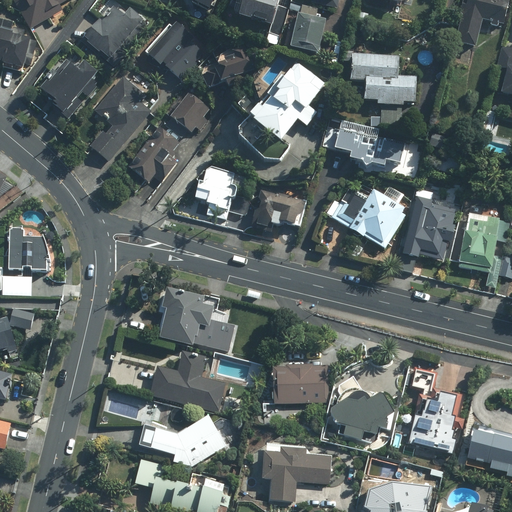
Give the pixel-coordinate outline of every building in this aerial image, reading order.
[(11,0),(30,32),(63,13),(59,6),(69,0),(11,0)] [(186,0),(188,3),(207,10),(211,0),(186,0)] [(280,0),(243,0),(238,16),(273,26),(280,0)] [(339,0),(311,0),(317,1),(316,6),(335,10),(336,5),(339,5),(339,0)] [(510,0),(465,0),(456,45),(475,49),(481,21),(505,26),(510,0)] [(111,9),(82,42),(112,68),(147,26),(130,12),(124,20),(111,9)] [(325,23),(296,16),(289,50),(317,57),(325,23)] [(163,74),(165,72),(179,84),(193,67),(179,56),(192,41),(175,26),(147,60),(163,74)] [(32,67),(37,44),(22,41),(23,38),(0,32),(0,65),(23,70),(24,66),(32,67)] [(202,77),(208,91),(256,70),(250,56),(247,58),(242,48),(230,53),(233,58),(224,62),(225,64),(215,68),(217,71),(202,77)] [(497,68),(500,69),(495,94),(511,97),(511,50),(501,49),(497,68)] [(398,59),(352,57),(351,83),(364,83),(363,103),(376,103),(376,107),(401,108),(401,104),(413,105),(414,81),(397,80),(398,59)] [(40,83),(44,86),(38,93),(69,120),(97,86),(92,82),(96,77),(82,66),(78,72),(65,61),(55,73),(51,69),(40,83)] [(284,78),(280,76),(248,119),(253,123),(252,125),(279,145),(296,122),(306,129),(316,115),(306,107),(322,86),(294,65),(284,78)] [(109,164),(151,115),(140,105),(147,97),(124,78),(94,112),(110,126),(91,148),(109,164)] [(200,133),(207,123),(203,120),(208,113),(187,96),(168,120),(190,137),(196,130),(200,133)] [(490,136),(495,115),(487,113),(482,134),(490,136)] [(177,145),(157,130),(127,172),(147,186),(153,178),(162,184),(177,164),(168,158),(177,145)] [(350,155),(348,161),(359,164),(364,171),(370,167),(384,169),(385,164),(400,167),(405,147),(340,131),(335,152),(350,155)] [(509,145),(480,139),(478,149),(507,156),(509,145)] [(214,208),(214,211),(226,214),(234,177),(208,172),(204,175),(202,187),(197,186),(193,201),(202,203),(201,205),(214,208)] [(369,198),(354,189),(335,220),(350,229),(350,230),(383,250),(406,212),(397,207),(403,196),(390,188),(383,198),(373,192),(369,198)] [(305,202),(260,192),(252,228),(265,231),(267,223),(299,230),(305,202)] [(466,199),(454,198),(453,210),(465,211),(466,199)] [(415,202),(401,256),(417,260),(417,258),(443,264),(456,212),(415,202)] [(498,221),(487,219),(487,223),(467,220),(458,269),(489,274),(498,221)] [(30,274),(43,274),(44,242),(21,242),(21,234),(8,234),(8,274),(20,274),(20,270),(30,270),(30,274)] [(212,310),(202,308),(204,300),(168,292),(157,341),(193,349),(197,328),(207,330),(212,310)] [(0,321),(0,353),(16,348),(6,320),(0,321)] [(181,354),(177,374),(155,370),(149,398),(217,414),(224,385),(199,380),(204,359),(181,354)] [(326,370),(271,372),(272,406),(328,404),(326,370)] [(0,401),(5,403),(11,379),(0,376),(0,401)] [(429,400),(417,398),(407,446),(454,456),(456,444),(449,442),(452,430),(461,431),(463,421),(456,420),(460,399),(431,392),(429,400)] [(328,414),(334,427),(375,438),(378,432),(387,432),(391,416),(380,400),(366,407),(362,403),(356,407),(343,405),(328,414)] [(148,452),(174,458),(172,465),(192,470),(225,448),(207,421),(179,439),(152,433),(148,452)] [(0,449),(3,450),(9,425),(0,422),(0,449)] [(511,442),(472,434),(466,460),(511,470),(511,442)] [(331,460),(304,458),(304,452),(279,450),(279,456),(262,456),(261,481),(271,482),(270,501),(295,503),(296,484),(329,486),(331,460)] [(221,487),(205,483),(203,493),(154,483),(149,508),(168,511),(217,511),(221,497),(219,496),(221,487)] [(369,488),(365,506),(370,509),(369,511),(426,511),(427,511),(423,511),(427,488),(393,483),(369,488)]
